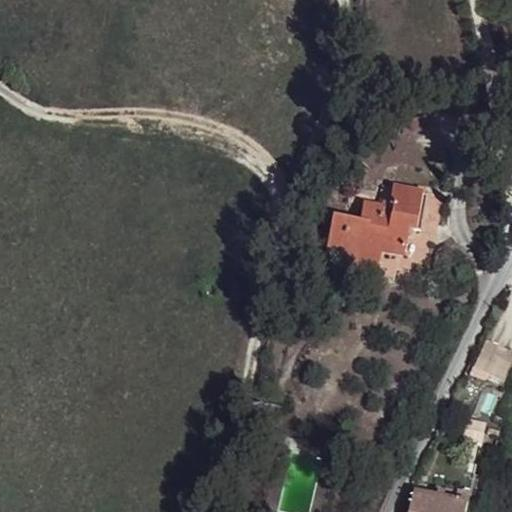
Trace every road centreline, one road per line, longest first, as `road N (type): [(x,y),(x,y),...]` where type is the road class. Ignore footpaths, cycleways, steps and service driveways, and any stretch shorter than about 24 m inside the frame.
road 1 (tertiary): [(388,511),(441,373),(511,257)]
road 2 (unknown): [(511,188),(475,0)]
